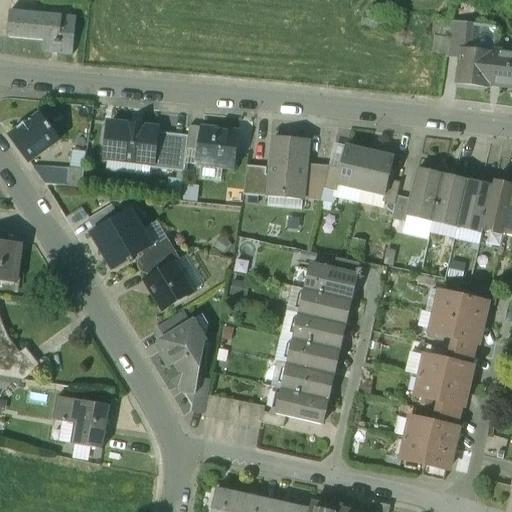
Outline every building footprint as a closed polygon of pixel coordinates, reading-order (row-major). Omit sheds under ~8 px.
[(408,12),(352,4),(349,27),(404,37),(408,12)] [(74,15),(7,10),(5,36),(41,39),(40,51),(70,54),(74,15)] [(451,20),(439,17),(434,45),(446,47),(451,20)] [(461,21),(451,20),(446,47),(457,49),(461,21)] [(461,21),(457,49),(459,49),(459,48),(469,49),(473,23),(461,21)] [(469,49),(459,48),(459,49),(455,82),(487,86),(491,52),(469,49)] [(511,54),(491,52),(487,86),(511,89),(511,54)] [(38,112),(7,134),(27,161),(58,138),(38,112)] [(155,127),(108,121),(103,157),(150,163),(151,163),(155,131),(155,127)] [(201,127),(188,125),(187,135),(185,146),(198,147),(201,127)] [(237,131),(201,127),(198,147),(196,163),(232,168),(237,131)] [(187,135),(155,131),(151,163),(150,163),(149,167),(183,171),(184,162),(183,162),(185,146),(187,135)] [(307,139),(272,136),(269,174),(267,190),(267,191),(282,192),(282,197),(301,199),(301,198),(305,163),(307,139)] [(369,150),(345,145),(340,167),(336,184),(337,184),(360,189),(369,150)] [(393,156),(369,150),(360,189),(382,195),(384,195),(387,179),(393,156)] [(328,165),(305,163),(301,198),(320,200),(323,187),(328,165)] [(265,166),(246,165),(243,193),(262,195),(263,190),(267,190),(269,174),(264,173),(265,166)] [(340,167),(328,165),(323,187),(335,190),(337,184),(336,184),(340,167)] [(45,166),(35,169),(34,170),(44,184),(46,183),(66,185),(67,170),(50,169),(49,167),(45,166)] [(81,171),(67,170),(66,185),(67,186),(80,187),(81,171)] [(441,175),(416,170),(411,192),(406,214),(409,214),(431,220),(441,175)] [(466,181),(441,175),(431,220),(456,225),(466,181)] [(399,181),(387,179),(384,195),(382,195),(381,201),(394,204),(397,188),(399,181)] [(511,193),(511,184),(493,180),(491,187),(482,228),(503,233),(511,193)] [(491,187),(466,181),(456,225),(481,231),(482,228),(491,187)] [(335,190),(323,187),(320,200),(332,203),(335,190)] [(411,192),(397,188),(394,204),(390,221),(406,225),(409,214),(406,214),(411,192)] [(511,193),(503,233),(511,234),(511,193)] [(110,203),(87,217),(93,228),(117,215),(110,203)] [(93,228),(90,231),(112,269),(128,260),(129,261),(133,259),(132,257),(141,252),(151,246),(151,245),(128,208),(117,215),(93,228)] [(481,231),(456,225),(453,238),(478,244),(481,231)] [(165,237),(151,245),(151,246),(141,252),(143,256),(139,258),(138,264),(142,270),(147,272),(151,269),(153,273),(173,261),(174,262),(178,260),(178,259),(178,258),(165,237)] [(18,242),(0,240),(0,281),(13,283),(18,242)] [(357,262),(334,256),(332,269),(355,274),(357,262)] [(153,273),(144,279),(162,309),(191,292),(174,262),(173,261),(153,273)] [(332,269),(311,264),(305,289),(349,299),(355,274),(332,269)] [(497,290),(473,285),(470,298),(486,301),(486,303),(494,305),(495,298),(497,290)] [(349,299),(305,289),(299,314),(343,324),(349,299)] [(470,298),(439,291),(434,312),(481,323),(486,303),(486,301),(470,298)] [(481,323),(434,312),(429,333),(453,338),(474,343),(476,344),(481,323)] [(181,314),(157,329),(163,340),(164,341),(188,326),(188,325),(181,314)] [(343,324),(299,314),(293,339),(337,349),(343,324)] [(188,326),(164,341),(163,340),(161,341),(159,351),(171,371),(170,377),(173,382),(179,384),(185,393),(194,395),(197,380),(204,342),(193,322),(188,325),(188,326)] [(0,375),(18,378),(35,367),(24,352),(17,357),(12,351),(6,343),(1,333),(0,330),(0,375)] [(474,343),(453,338),(450,349),(472,354),(474,343)] [(337,349),(293,339),(287,363),(332,374),(338,349),(337,349)] [(472,354),(450,349),(448,361),(469,366),(472,354)] [(448,361),(424,355),(420,375),(466,386),(471,366),(469,366),(448,361)] [(332,374),(287,363),(281,388),(326,399),(332,374)] [(466,386),(420,375),(415,395),(438,401),(460,406),(462,406),(466,386)] [(209,382),(197,380),(194,395),(185,393),(191,405),(190,409),(203,412),(209,382)] [(326,399),(281,388),(275,413),(284,416),(320,424),(326,399)] [(218,397),(207,395),(203,416),(214,419),(218,397)] [(108,406),(57,397),(53,419),(78,424),(74,444),(100,448),(108,406)] [(230,399),(218,397),(214,419),(225,421),(230,399)] [(241,401),(230,399),(225,421),(230,422),(236,423),(241,401)] [(252,404),(241,401),(236,423),(248,425),(252,404)] [(460,406),(438,401),(436,412),(457,417),(460,406)] [(263,406),(252,404),(248,425),(259,427),(260,422),(263,406)] [(275,413),(263,411),(260,422),(282,427),(284,416),(275,413)] [(457,417),(436,412),(433,423),(455,428),(457,417)] [(433,423),(410,418),(405,437),(452,448),(456,428),(455,428),(433,423)] [(452,448),(405,437),(400,458),(424,464),(445,469),(447,469),(452,448)] [(445,469),(424,464),(421,476),(442,480),(445,469)] [(242,511),(246,497),(225,493),(226,491),(215,489),(209,511),(242,511)] [(257,498),(246,496),(246,497),(242,511),(275,511),(277,505),(256,500),(257,498)] [(387,511),(389,505),(376,502),(374,511),(387,511)] [(288,506),(278,503),(277,505),(275,511),(308,511),(309,511),(288,507),(288,506)]
